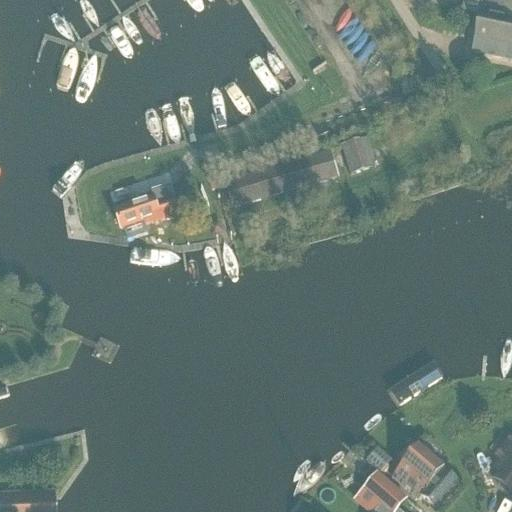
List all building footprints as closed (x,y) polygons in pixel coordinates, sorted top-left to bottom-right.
[(490,18),(511,22),(511,0),(482,0),(479,16),(490,18)] [(511,46),(511,47),(511,45),(511,22),(490,18),(479,16),(471,56),(511,64),(511,46)] [(349,177),(375,169),(366,140),(341,148),(349,177)] [(330,153),(222,188),(229,213),(338,178),(330,153)] [(158,219),(160,223),(175,218),(171,204),(156,209),(153,200),(115,212),(121,232),(158,219)] [(444,472),(417,449),(403,467),(392,479),(418,502),(421,499),(435,511),(459,484),(444,472)] [(373,453),(365,463),(366,463),(379,475),(387,465),(373,453)] [(511,454),(492,479),(511,494),(511,454)] [(236,511),(275,511),(298,486),(275,467),(236,511)] [(396,511),(405,502),(380,480),(368,494),(366,494),(358,504),(366,511),(396,511)] [(0,511),(52,511),(53,494),(0,496),(0,511)]
